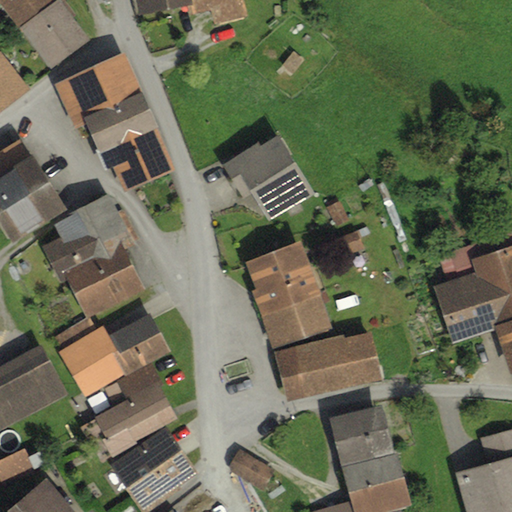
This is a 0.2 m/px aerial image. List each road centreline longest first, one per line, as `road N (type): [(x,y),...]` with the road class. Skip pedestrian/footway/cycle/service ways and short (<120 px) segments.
road 1 (residential): [(511,392),(390,391),(212,433)]
road 2 (residential): [(202,265),(190,184),(128,26)]
road 3 (residential): [(202,265),(169,261),(135,207),(55,138),(32,97)]
road 4 (residential): [(212,433),(202,265)]
